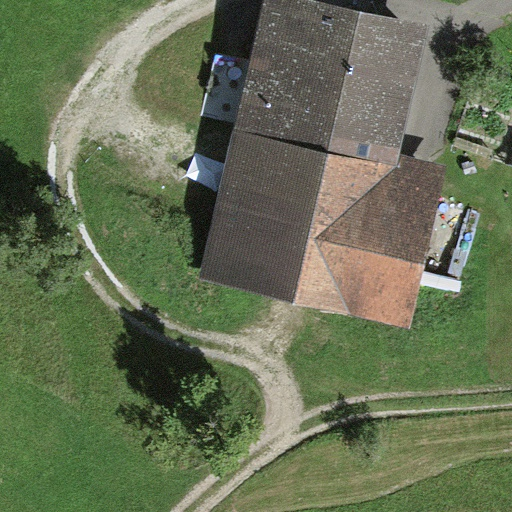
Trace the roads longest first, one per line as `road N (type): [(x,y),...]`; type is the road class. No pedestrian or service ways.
road 1 (track): [(194,511),(280,432),(282,394),(253,370),(172,356),(102,310),(64,247),(47,193),(59,134),(112,64),(220,0)]
road 2 (track): [(280,432),(360,406),(511,397)]
